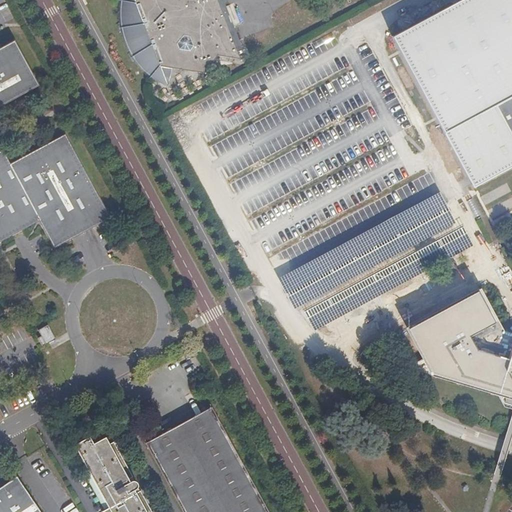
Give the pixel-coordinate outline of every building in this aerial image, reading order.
[(127,8),(132,0),(121,0),(120,17),(121,20),(127,8)] [(149,71),(174,75),(175,69),(204,74),(218,57),(241,61),(238,53),(244,50),(222,0),(132,0),(127,8),(121,20),(121,30),(125,46),(133,60),(137,66),(149,71)] [(511,394),(511,0),(461,0),(398,33),(449,131),(499,104),(511,128),(511,333),(474,321),(466,304),(416,328),(438,369),(511,394)] [(0,107),(39,86),(14,40),(0,47),(0,107)] [(169,91),(174,75),(149,71),(137,66),(140,71),(150,80),(159,86),(169,91)] [(2,150),(0,151),(0,241),(39,219),(55,248),(109,218),(64,134),(10,164),(2,150)] [(40,331),(48,346),(59,340),(51,325),(40,331)] [(269,511),(214,408),(203,413),(205,418),(181,430),(178,426),(144,444),(180,511),(269,511)] [(205,418),(203,413),(178,426),(181,430),(205,418)] [(146,511),(134,487),(129,490),(128,488),(131,485),(131,481),(129,478),(127,477),(124,479),(122,475),(126,472),(111,444),(107,446),(103,438),(89,445),(85,437),(71,445),(104,509),(97,511),(146,511)] [(36,511),(15,479),(0,488),(0,511),(36,511)]
